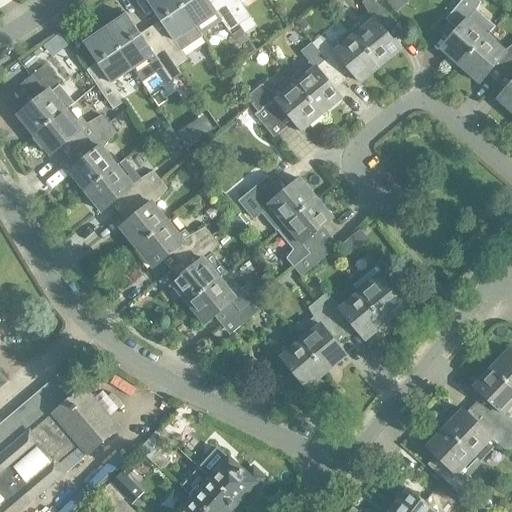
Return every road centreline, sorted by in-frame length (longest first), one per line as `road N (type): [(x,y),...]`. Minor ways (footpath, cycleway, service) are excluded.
road 1 (residential): [(338,468),(132,359),(86,326)]
road 2 (residential): [(387,201),(352,163),(353,151),(363,135),(411,105),(434,105),(511,173)]
road 3 (residential): [(338,468),(490,278)]
road 4 (residential): [(0,192),(86,326)]
